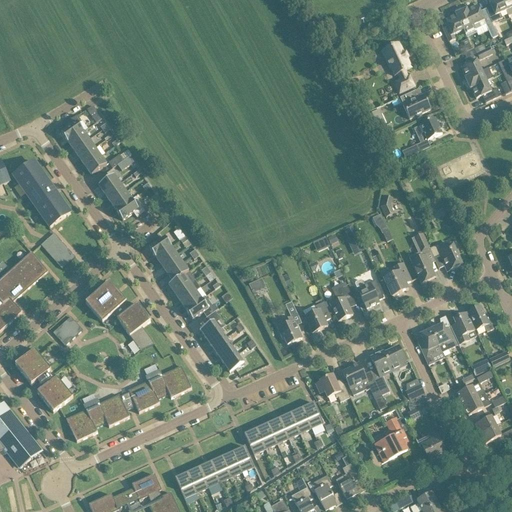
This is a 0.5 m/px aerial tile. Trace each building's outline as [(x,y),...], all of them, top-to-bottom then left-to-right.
[(486,10),(488,16),(492,24),(502,20),(500,15),(506,13),(500,0),(492,0),(488,2),(491,8),(486,10)] [(511,0),(500,0),(506,13),(511,9),(511,0)] [(466,10),(466,11),(476,31),(481,29),(479,25),(484,22),(492,40),(498,37),(492,24),(488,16),(483,19),(477,7),(467,12),(466,10)] [(466,11),(456,15),(463,32),(464,32),(467,39),(477,34),(476,31),(466,11)] [(463,32),(456,15),(455,16),(456,17),(446,22),(448,28),(443,30),(449,43),(455,41),(453,36),(463,32)] [(390,69),(394,77),(397,76),(400,81),(394,84),(399,95),(415,88),(409,77),(407,78),(405,72),(411,69),(407,59),(406,60),(399,45),(397,46),(395,45),(392,46),(391,49),(382,53),(386,62),(388,61),(389,61),(392,68),(390,69)] [(464,47),(466,53),(472,51),(470,45),(464,47)] [(477,55),(485,51),(483,46),(474,50),(477,55)] [(485,51),(477,55),(480,62),(493,56),(490,49),(485,51)] [(465,80),(482,72),(477,62),(461,69),(466,79),(465,80)] [(501,69),(507,83),(511,81),(511,80),(506,67),(501,69)] [(465,80),(470,90),(487,82),(493,79),(488,69),(482,72),(465,80)] [(487,82),(470,90),(470,91),(471,90),(476,100),(482,97),(485,105),(501,98),(497,90),(492,93),(487,82)] [(408,96),(416,92),(416,91),(400,99),(403,106),(410,121),(431,111),(424,97),(411,103),(408,96)] [(375,124),(382,121),(378,111),(371,114),(375,124)] [(96,124),(102,120),(99,116),(97,113),(91,117),(94,121),(96,124)] [(78,117),(68,122),(69,123),(72,127),(61,135),(67,143),(83,132),(78,125),(82,123),(78,117)] [(418,140),(421,145),(428,142),(442,136),(435,120),(420,126),(421,127),(414,130),(418,140)] [(83,133),(68,144),(74,152),(89,141),(83,133)] [(74,152),(80,160),(95,149),(89,141),(74,152)] [(402,153),(406,160),(420,153),(417,146),(402,153)] [(95,149),(80,160),(86,168),(101,158),(95,149)] [(113,170),(118,167),(124,162),(120,157),(109,164),(113,170)] [(101,158),(86,169),(92,177),(107,167),(101,158)] [(124,162),(118,167),(122,173),(134,164),(130,158),(124,162)] [(0,187),(10,183),(1,163),(0,163),(0,187)] [(14,177),(50,229),(70,215),(34,163),(14,177)] [(105,196),(120,185),(114,176),(99,187),(105,196)] [(120,185),(105,196),(111,204),(126,193),(120,185)] [(126,193),(111,204),(116,212),(117,212),(132,202),(131,201),(132,201),(131,199),(130,200),(126,193)] [(390,207),(392,200),(383,197),(380,208),(385,218),(393,214),(390,207)] [(133,214),(137,219),(145,212),(142,208),(139,210),(133,202),(116,213),(123,222),(133,214)] [(415,217),(418,226),(425,223),(421,215),(415,217)] [(180,242),(181,242),(186,238),(181,232),(176,236),(180,242)] [(383,235),(387,244),(393,241),(389,232),(383,235)] [(413,237),(421,254),(429,250),(423,235),(422,236),(421,233),(413,237)] [(54,235),(41,246),(57,264),(62,270),(69,264),(75,259),(54,235)] [(334,236),(328,239),(331,245),(337,242),(334,236)] [(315,243),(319,252),(331,247),(327,237),(315,243)] [(165,238),(149,250),(155,259),(156,259),(171,248),(172,248),(171,247),(165,238)] [(352,245),(356,254),(362,251),(359,242),(352,245)] [(429,250),(439,270),(447,267),(449,272),(460,267),(461,264),(453,246),(441,252),(438,246),(429,250)] [(171,248),(156,259),(162,267),(177,256),(171,248)] [(0,282),(0,333),(22,314),(13,304),(48,273),(32,254),(0,282)] [(418,254),(409,258),(411,264),(417,276),(421,285),(436,278),(432,269),(426,257),(420,260),(418,254)] [(177,256),(162,267),(168,275),(183,265),(177,256)] [(4,262),(0,265),(0,274),(2,277),(10,269),(4,262)] [(183,265),(168,275),(173,283),(174,284),(189,274),(183,265)] [(384,280),(388,289),(392,298),(408,291),(406,286),(412,283),(408,274),(404,265),(395,269),(397,274),(384,280)] [(173,283),(169,286),(175,295),(190,285),(195,282),(195,281),(189,273),(189,274),(174,284),(173,283)] [(251,284),(256,297),(269,293),(264,280),(251,284)] [(357,290),(366,310),(379,304),(378,302),(384,299),(376,282),(370,285),(370,284),(364,287),(362,282),(360,281),(356,284),(355,286),(357,290)] [(114,315),(117,320),(130,338),(141,352),(154,346),(142,329),(150,323),(138,305),(130,311),(124,304),(126,302),(110,283),(86,305),(102,324),(114,315)] [(190,285),(175,295),(181,304),(196,293),(190,285)] [(338,303),(330,306),(334,314),(338,323),(353,317),(350,310),(348,305),(345,299),(351,296),(350,293),(347,287),(336,292),(339,298),(336,300),(338,303)] [(196,293),(181,304),(186,311),(206,298),(206,297),(201,290),(196,293)] [(186,311),(186,312),(187,313),(193,321),(203,314),(207,319),(218,311),(214,305),(212,306),(206,298),(186,311)] [(292,318),(298,316),(292,303),(285,306),(291,319),(283,322),(285,326),(278,329),(283,341),(284,340),(287,347),(302,340),(292,318)] [(313,335),(328,328),(325,323),(332,320),(324,303),(315,308),(317,313),(305,319),(313,335)] [(468,314),(472,323),(476,332),(484,328),(487,334),(494,331),(488,318),(486,319),(481,308),(468,314)] [(451,328),(450,328),(459,346),(459,347),(470,342),(467,336),(474,332),(466,315),(453,321),(457,328),(452,330),(451,328)] [(53,334),(59,340),(65,347),(83,331),(76,324),(71,318),(53,334)] [(206,341),(220,331),(214,323),(200,333),(201,333),(206,341)] [(442,326),(432,331),(442,354),(459,346),(450,328),(445,331),(442,326)] [(226,340),(220,331),(206,341),(212,349),(226,340)] [(442,354),(432,331),(421,336),(423,341),(417,344),(428,367),(434,364),(432,359),(442,354)] [(232,348),(226,340),(212,349),(218,358),(232,348)] [(218,358),(224,366),(238,356),(232,348),(218,358)] [(383,353),(392,373),(407,367),(398,348),(384,355),(383,353)] [(37,382),(43,390),(38,394),(54,414),(73,399),(57,379),(53,382),(47,374),(51,371),(35,351),(15,366),(31,386),(37,382)] [(380,379),(375,382),(382,397),(390,394),(383,378),(392,373),(383,353),(371,359),(380,379)] [(497,358),(490,362),(493,369),(501,366),(510,362),(506,354),(497,358)] [(244,365),(238,356),(224,366),(230,374),(229,374),(230,375),(244,365)] [(487,361),(471,368),(475,377),(491,369),(487,361)] [(382,397),(375,382),(368,385),(359,365),(350,368),(351,370),(342,373),(347,383),(350,391),(363,385),(366,392),(370,391),(375,401),(382,397)] [(162,377),(159,371),(145,378),(148,383),(129,392),(129,394),(120,398),(119,397),(100,405),(97,400),(83,406),(86,412),(66,421),(77,444),(98,434),(96,430),(107,425),(109,429),(130,419),(126,412),(136,408),(139,415),(160,406),(158,401),(164,399),(169,396),(171,400),(192,391),(181,368),(162,377)] [(480,378),(476,380),(479,385),(482,384),(493,378),(490,373),(480,378)] [(462,381),(464,385),(474,380),(472,376),(462,381)] [(320,384),(316,386),(320,395),(325,393),(328,399),(335,396),(336,400),(338,399),(340,404),(350,400),(347,394),(343,385),(338,387),(333,377),(320,383),(320,384)] [(439,389),(441,394),(449,391),(446,385),(439,389)] [(409,408),(411,413),(417,410),(412,401),(424,395),(420,386),(402,395),(407,404),(408,404),(410,408),(409,408)] [(457,395),(463,406),(484,395),(482,391),(475,395),(472,388),(466,391),(457,395)] [(484,395),(463,406),(469,417),(477,413),(490,406),(488,402),(484,395)] [(380,412),(387,408),(382,397),(375,401),(380,412)] [(492,404),(495,410),(497,409),(500,407),(507,404),(504,398),(492,404)] [(324,425),(314,404),(303,410),(312,430),(324,425)] [(0,452),(5,450),(20,469),(41,453),(3,405),(0,407),(0,452)] [(411,413),(408,415),(412,421),(416,419),(425,415),(422,408),(417,410),(411,413)] [(291,415),(300,435),(312,430),(303,410),(291,415)] [(289,441),(300,435),(291,415),(279,420),(289,441)] [(475,426),(480,436),(496,428),(491,418),(475,426)] [(402,442),(406,439),(402,430),(406,428),(402,419),(397,421),(396,419),(386,424),(389,431),(384,434),(387,440),(375,446),(380,455),(384,453),(389,462),(408,452),(402,442)] [(268,425),(277,446),(289,441),(279,420),(268,425)] [(277,446),(268,425),(256,431),(266,451),(277,446)] [(496,428),(480,436),(485,446),(501,438),(496,428)] [(506,441),(511,438),(511,430),(511,431),(503,435),(506,441)] [(254,457),(266,451),(256,431),(245,436),(254,457)] [(422,448),(425,453),(430,462),(446,454),(435,434),(429,437),(431,442),(422,448)] [(233,454),(243,474),(255,469),(245,448),(233,454)] [(231,480),(243,474),(233,454),(222,459),(231,480)] [(336,482),(346,501),(360,493),(354,484),(359,481),(355,472),(351,465),(347,458),(342,460),(346,468),(343,470),(346,476),(336,482)] [(210,464),(220,485),(231,480),(222,459),(210,464)] [(199,469),(208,490),(220,485),(210,464),(199,469)] [(208,490),(199,469),(187,475),(196,495),(208,490)] [(175,480),(185,501),(196,495),(187,475),(175,480)] [(178,511),(171,495),(162,499),(159,493),(162,492),(154,476),(132,487),(134,490),(123,495),(113,499),(111,496),(89,506),(91,511),(117,511),(119,511),(118,510),(128,506),(139,501),(139,502),(148,498),(151,504),(148,505),(151,511),(178,511)] [(330,494),(331,494),(329,490),(333,487),(327,477),(311,486),(310,484),(307,485),(312,494),(315,493),(325,511),(337,506),(330,494)] [(309,503),(314,500),(307,489),(292,498),(299,511),(313,511),(314,511),(309,503)] [(263,491),(257,495),(260,501),(267,497),(263,491)] [(411,511),(424,511),(438,505),(432,493),(417,502),(418,505),(410,509),(411,511)] [(397,504),(400,510),(414,503),(411,497),(397,504)] [(288,511),(282,502),(272,508),(272,509),(273,511),(288,511)]
